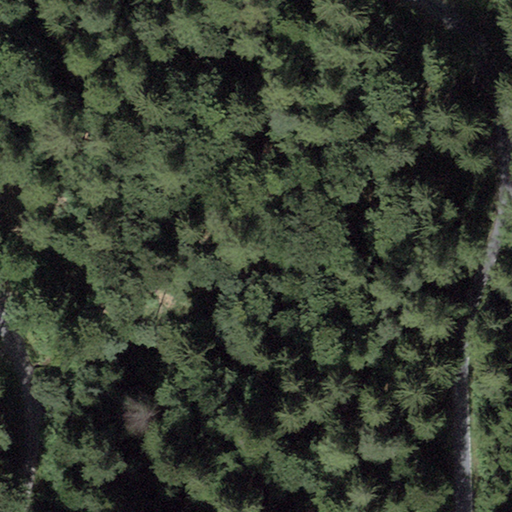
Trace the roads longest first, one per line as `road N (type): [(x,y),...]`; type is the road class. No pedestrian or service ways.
road 1 (track): [(465,511),(462,345),(505,211),(506,171),(487,54),(425,0)]
road 2 (track): [(21,511),(34,438),(0,326)]
